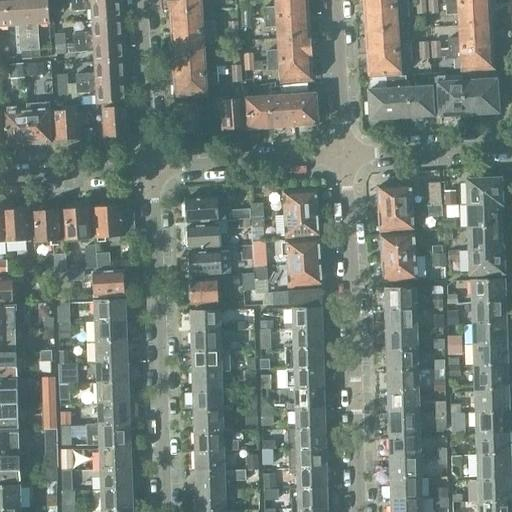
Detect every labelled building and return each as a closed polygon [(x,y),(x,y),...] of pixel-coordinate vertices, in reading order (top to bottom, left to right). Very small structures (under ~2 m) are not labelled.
[(6,0),(0,0),(0,26),(8,26),(6,0)] [(27,0),(6,0),(8,26),(19,25),(21,59),(31,59),(30,50),(27,0)] [(48,0),(27,0),(30,50),(40,50),(38,24),(50,24),(48,0)] [(92,21),(122,19),(120,0),(91,0),(71,1),(72,11),(91,10),(92,21)] [(167,0),(169,13),(171,13),(171,12),(202,10),(201,0),(167,0)] [(264,8),(265,18),(308,15),(307,0),(275,0),(276,7),(264,8)] [(364,0),(365,9),(408,7),(408,0),(364,0)] [(64,12),(64,2),(53,2),(53,12),(64,12)] [(458,14),(459,26),(491,24),(489,2),(446,5),(447,15),(458,14)] [(437,5),(428,6),(429,15),(438,14),(437,5)] [(426,6),(417,6),(417,15),(426,14),(426,6)] [(365,9),(366,32),(398,30),(397,18),(409,17),(408,7),(365,9)] [(171,12),(171,13),(172,34),(215,31),(215,21),(203,22),(202,10),(171,12)] [(240,12),(241,19),(250,19),(249,11),(240,12)] [(277,27),(278,39),(309,37),(309,36),(308,15),(265,18),(265,28),(277,27)] [(74,43),(123,40),(122,19),(92,21),(93,32),(73,33),(74,43)] [(250,19),(241,19),(242,27),(251,27),(250,19)] [(228,22),(228,31),(238,30),(238,22),(228,22)] [(448,39),(448,49),(492,46),(491,24),(459,26),(460,38),(448,39)] [(238,30),(228,31),(228,39),(239,39),(238,30)] [(366,32),(368,54),(411,51),(411,41),(399,41),(398,30),(366,32)] [(172,34),(173,55),(173,56),(205,54),(204,42),(216,41),(215,31),(172,34)] [(54,33),(55,44),(66,43),(66,32),(54,33)] [(267,51),(268,61),(311,59),(313,59),(311,36),(309,36),(309,37),(278,39),(279,50),(267,51)] [(94,51),(94,63),(124,61),(123,40),(74,43),(66,43),(55,44),(56,54),(94,51)] [(431,42),(431,50),(441,49),(440,41),(431,42)] [(414,50),(420,50),(428,50),(428,42),(414,43),(414,50)] [(492,46),(448,49),(449,57),(449,59),(461,58),(461,70),(493,69),(492,46)] [(441,49),(431,50),(432,59),(441,58),(441,49)] [(428,50),(420,50),(420,59),(428,59),(428,50)] [(368,54),(369,76),(401,74),(400,62),(412,61),(411,51),(368,54)] [(175,77),(218,75),(231,74),(241,73),(241,65),(218,67),(217,64),(206,65),(205,54),(173,56),(173,55),(171,55),(173,78),(175,77)] [(243,55),(244,62),(253,62),(252,54),(243,55)] [(311,59),(268,61),(268,71),(280,70),(281,82),(312,80),(311,59)] [(76,75),(76,85),(126,82),(124,61),(94,63),(95,73),(76,75)] [(253,62),(244,62),(245,71),(254,70),(253,62)] [(34,63),(24,64),(25,78),(35,77),(34,63)] [(25,78),(24,64),(12,64),(13,78),(25,78)] [(231,74),(232,83),(242,82),(241,73),(231,74)] [(369,76),(370,91),(405,88),(405,77),(401,77),(401,74),(369,76)] [(56,75),(57,85),(68,85),(67,75),(56,75)] [(218,75),(175,77),(176,99),(208,97),(207,85),(219,85),(218,75)] [(496,80),(462,82),(464,115),(468,114),(468,115),(472,117),(477,115),(478,115),(478,114),(498,113),(496,80)] [(126,82),(76,85),(77,94),(96,93),(97,104),(127,103),(126,82)] [(464,115),(462,82),(438,84),(441,116),(451,116),(456,118),(461,116),(461,115),(464,115)] [(308,84),(282,86),(283,94),(308,93),(308,84)] [(68,85),(57,85),(57,95),(68,94),(68,85)] [(405,88),(407,118),(434,117),(432,87),(405,88)] [(407,118),(405,88),(370,91),(368,91),(370,117),(373,120),(407,118)] [(316,94),(292,96),(294,126),(304,125),(306,127),(313,127),(315,125),(318,124),(316,94)] [(292,96),(269,97),(271,127),(273,127),(275,129),(282,129),(284,127),(294,126),(292,96)] [(271,127),(269,97),(246,99),(248,129),(250,129),(252,131),(259,130),(261,128),(271,127)] [(236,130),(247,129),(245,99),(221,101),(222,130),(225,130),(227,132),(234,132),(236,130)] [(189,133),(200,132),(198,102),(174,104),(176,134),(178,134),(181,135),(188,135),(189,133)] [(38,110),(27,111),(29,143),(39,142),(42,144),(47,143),(49,142),(52,141),(50,109),(46,110),(45,107),(38,107),(38,110)] [(127,137),(129,137),(127,107),(103,108),(105,138),(115,138),(118,139),(125,139),(127,137)] [(29,143),(27,111),(16,112),(16,109),(8,109),(9,112),(4,112),(6,144),(10,144),(12,146),(17,145),(19,144),(29,143)] [(92,129),(80,130),(79,110),(54,112),(56,141),(67,140),(69,142),(76,142),(78,140),(80,140),(80,138),(92,137),(92,129)] [(469,206),(499,205),(501,205),(501,193),(503,191),(503,185),(500,183),(500,180),(478,181),(477,179),(470,179),(470,181),(468,181),(469,206)] [(427,183),(428,206),(441,205),(440,183),(427,183)] [(379,199),(380,209),(412,207),(411,184),(379,186),(379,189),(377,192),(377,197),(379,199)] [(283,192),(284,215),(316,213),(316,203),(318,201),(317,195),(315,194),(315,190),(283,192)] [(455,192),(445,192),(445,206),(455,206),(455,192)] [(218,208),(217,197),(214,197),(212,195),(207,196),(205,198),(185,199),(186,203),(184,205),(184,210),(186,212),(187,223),(225,221),(224,217),(250,216),(250,207),(249,206),(238,207),(218,208)] [(251,217),(264,216),(263,203),(250,204),(249,204),(249,206),(250,207),(251,207),(251,217)] [(122,213),(122,206),(118,207),(115,204),(107,204),(106,207),(93,208),(95,239),(124,237),(123,233),(135,232),(134,212),(122,213)] [(441,205),(428,206),(429,218),(442,218),(441,205)] [(469,206),(470,226),(502,225),(502,217),(499,214),(499,205),(469,206)] [(91,239),(89,208),(78,209),(76,206),(68,207),(66,210),(63,210),(65,241),(91,239)] [(412,207),(380,209),(381,219),(379,221),(379,227),(381,229),(382,232),(414,230),(412,207)] [(33,212),(35,243),(61,241),(59,210),(48,211),(46,208),(38,209),(36,212),(33,212)] [(28,209),(3,211),(6,243),(30,241),(28,209)] [(316,213),(284,215),(286,238),(318,236),(318,233),(319,230),(319,225),(317,223),(316,213)] [(264,216),(251,217),(253,241),(263,241),(262,227),(265,227),(264,216)] [(238,220),(226,221),(227,230),(239,229),(238,220)] [(250,220),(238,220),(239,229),(250,229),(250,220)] [(455,221),(443,221),(443,230),(455,229),(455,221)] [(188,246),(188,249),(220,248),(219,225),(187,227),(188,237),(186,239),(186,244),(188,246)] [(470,226),(470,250),(500,249),(500,239),(502,236),(502,225),(470,226)] [(452,230),(444,230),(444,239),(452,239),(452,230)] [(383,248),(383,258),(415,256),(414,233),(382,236),(382,239),(380,241),(380,246),(383,248)] [(286,242),(287,264),(319,262),(319,252),(321,250),(320,245),(318,243),(318,240),(286,242)] [(98,269),(96,254),(95,245),(85,246),(87,270),(98,269)] [(252,246),(236,247),(236,254),(242,253),(242,261),(253,260),(252,246)] [(500,249),(470,250),(471,274),(503,273),(503,269),(505,267),(505,261),(503,259),(503,249),(500,249)] [(190,276),(217,274),(230,274),(229,251),(189,253),(189,263),(187,265),(187,271),(190,273),(190,276)] [(461,251),(448,252),(449,261),(461,261),(461,251)] [(109,253),(96,254),(98,269),(110,268),(109,253)] [(53,255),(55,271),(68,269),(66,254),(53,255)] [(444,254),(430,255),(431,268),(445,266),(444,254)] [(255,255),(255,266),(266,266),(266,255),(255,255)] [(415,256),(383,258),(384,269),(382,271),(382,276),(385,278),(385,281),(417,279),(415,256)] [(319,262),(287,264),(289,287),(321,285),(321,282),(322,280),(322,275),(320,273),(319,262)] [(266,266),(255,266),(256,278),(266,277),(266,266)] [(70,270),(70,281),(82,280),(81,269),(70,270)] [(93,273),(94,297),(125,295),(125,291),(126,288),(126,276),(124,274),(124,271),(93,273)] [(254,273),(242,274),(244,292),(255,291),(254,273)] [(14,275),(14,282),(23,282),(24,285),(36,285),(36,274),(14,275)] [(230,274),(217,274),(217,279),(190,281),(191,291),(189,293),(189,299),(191,301),(191,305),(219,303),(218,290),(231,289),(230,274)] [(0,303),(13,303),(13,279),(0,279),(0,303)] [(472,281),(473,303),(505,302),(505,293),(507,291),(507,285),(504,283),(504,280),(472,281)] [(385,288),(386,309),(416,308),(415,288),(385,288)] [(321,290),(275,293),(276,304),(321,303),(321,290)] [(430,294),(430,308),(442,308),(442,294),(430,294)] [(457,295),(447,295),(447,305),(457,304),(457,295)] [(95,301),(96,321),(126,320),(125,300),(95,301)] [(58,302),(59,323),(70,322),(69,302),(58,302)] [(473,303),(474,324),(506,323),(505,314),(508,312),(507,306),(505,304),(505,302),(473,303)] [(0,330),(16,330),(15,307),(0,307),(0,330)] [(293,308),(294,329),(322,328),(321,308),(293,308)] [(386,309),(386,330),(416,329),(416,308),(386,309)] [(191,311),(192,331),(220,330),(219,310),(191,311)] [(457,312),(448,312),(448,325),(457,325),(457,312)] [(443,316),(435,316),(435,328),(443,328),(443,316)] [(96,321),(96,342),(126,341),(126,335),(128,333),(128,324),(126,322),(126,320),(96,321)] [(70,322),(59,323),(60,339),(71,339),(70,322)] [(474,324),(474,345),(506,344),(506,335),(508,333),(508,327),(506,325),(506,323),(474,324)] [(294,329),(294,349),(323,348),(322,328),(294,329)] [(41,329),(41,339),(53,339),(53,329),(41,329)] [(270,329),(260,330),(260,349),(271,349),(270,329)] [(386,330),(387,351),(417,350),(416,329),(386,330)] [(0,352),(16,352),(16,330),(0,330),(0,352)] [(192,331),(192,351),(229,350),(239,351),(238,342),(228,342),(228,346),(220,346),(220,330),(192,331)] [(448,338),(448,346),(461,345),(461,337),(448,338)] [(96,342),(97,363),(127,362),(126,341),(96,342)] [(443,341),(434,341),(434,350),(443,350),(443,341)] [(474,345),(475,366),(507,365),(507,364),(509,362),(509,355),(507,353),(506,344),(474,345)] [(461,345),(448,346),(449,355),(462,354),(461,345)] [(294,349),(295,369),(323,368),(323,348),(294,349)] [(193,371),(221,370),(230,370),(229,350),(192,351),(193,371)] [(387,351),(388,371),(418,370),(417,350),(387,351)] [(68,351),(59,352),(60,364),(68,364),(68,351)] [(16,352),(0,352),(0,375),(17,375),(16,352)] [(51,352),(40,352),(40,362),(51,362),(51,352)] [(274,358),(260,358),(260,370),(275,369),(274,358)] [(97,363),(98,384),(128,383),(127,362),(97,363)] [(444,362),(435,362),(435,370),(444,370),(444,362)] [(475,366),(476,388),(476,392),(492,391),(492,387),(508,387),(508,385),(510,383),(510,376),(507,374),(507,365),(475,366)] [(449,367),(449,377),(461,377),(461,367),(449,367)] [(288,389),(295,389),(324,388),(323,368),(295,369),(287,369),(288,389)] [(193,371),(193,391),(222,390),(221,370),(193,371)] [(388,371),(388,392),(418,391),(418,370),(388,371)] [(255,373),(246,374),(247,388),(255,388),(255,373)] [(271,375),(261,375),(261,389),(271,389),(271,375)] [(0,404),(18,404),(17,381),(0,381),(0,404)] [(444,382),(435,382),(435,391),(444,391),(444,382)] [(98,384),(99,405),(129,404),(128,383),(98,384)] [(476,392),(477,413),(509,412),(508,403),(510,401),(510,395),(508,393),(508,390),(508,387),(492,387),(492,391),(476,392)] [(295,389),(296,409),(324,408),(324,388),(295,389)] [(193,391),(194,411),(222,411),(222,390),(193,391)] [(388,392),(389,413),(419,412),(418,391),(388,392)] [(46,394),(46,403),(57,403),(56,393),(46,394)] [(244,394),(245,410),(256,410),(256,393),(244,394)] [(261,396),(262,410),(273,409),(273,395),(261,396)] [(436,403),(437,411),(446,411),(445,402),(436,403)] [(57,403),(46,403),(47,413),(57,413),(57,403)] [(18,404),(0,404),(0,427),(18,427),(18,404)] [(99,405),(99,425),(129,424),(129,404),(99,405)] [(460,405),(450,405),(450,413),(461,413),(460,405)] [(296,409),(297,429),(325,428),(324,408),(296,409)] [(273,409),(262,410),(262,424),(274,424),(273,409)] [(256,410),(245,410),(245,425),(257,425),(256,410)] [(194,411),(195,431),(223,431),(222,411),(194,411)] [(446,411),(437,411),(437,420),(446,419),(446,411)] [(419,412),(389,413),(389,435),(419,434),(419,412)] [(477,413),(477,434),(509,433),(509,424),(511,422),(511,416),(509,414),(509,412),(477,413)] [(129,424),(99,425),(87,425),(87,446),(100,446),(100,449),(115,449),(114,445),(130,445),(129,424)] [(70,426),(61,426),(62,446),(71,446),(70,426)] [(288,429),(288,449),(326,448),(325,428),(297,429),(288,429)] [(45,430),(46,455),(58,455),(57,430),(45,430)] [(195,452),(224,451),(231,451),(247,450),(246,439),(233,440),(233,431),(195,431),(195,452)] [(0,456),(19,456),(18,433),(0,433),(0,456)] [(477,434),(478,455),(510,454),(510,453),(511,451),(511,444),(509,442),(509,433),(477,434)] [(389,435),(390,458),(420,457),(419,434),(389,435)] [(262,440),(262,450),(272,450),(272,449),(275,449),(275,440),(262,440)] [(101,470),(131,469),(130,445),(114,445),(115,449),(100,449),(101,470)] [(289,469),(298,469),(326,468),(326,448),(288,449),(289,469)] [(61,450),(62,472),(73,471),(72,450),(61,450)] [(272,450),(262,450),(263,465),(272,464),(272,450)] [(195,452),(196,472),(224,471),(224,451),(195,452)] [(478,455),(479,477),(479,481),(495,480),(495,476),(511,476),(510,474),(511,472),(511,464),(510,463),(510,454),(478,455)] [(58,455),(46,455),(46,467),(58,467),(58,455)] [(19,456),(0,456),(0,479),(20,479),(19,456)] [(257,456),(247,457),(248,470),(258,470),(257,456)] [(447,456),(437,456),(438,466),(447,466),(447,456)] [(452,457),(453,478),(463,477),(461,456),(452,457)] [(390,458),(391,479),(421,478),(420,457),(390,458)] [(298,469),(298,489),(327,489),(326,468),(298,469)] [(101,470),(102,491),(132,490),(131,469),(101,470)] [(196,472),(196,492),(225,491),(224,481),(246,481),(245,470),(224,471),(196,472)] [(62,472),(62,492),(73,492),(73,471),(62,472)] [(274,476),(264,476),(264,490),(274,490),(274,476)] [(479,481),(479,502),(511,501),(511,492),(511,491),(511,482),(511,480),(511,476),(495,476),(495,480),(479,481)] [(391,479),(391,499),(421,498),(421,478),(391,479)] [(0,508),(20,508),(19,486),(0,486),(0,508)] [(292,490),(292,510),(327,509),(327,489),(298,489),(292,490)] [(102,491),(102,511),(133,511),(132,490),(102,491)] [(196,492),(197,511),(225,511),(225,503),(234,502),(234,499),(243,499),(243,490),(225,491),(196,492)] [(278,491),(265,491),(265,501),(278,501),(278,491)] [(448,491),(435,491),(435,507),(448,507),(448,491)] [(73,511),(73,492),(62,492),(62,511),(73,511)] [(57,497),(47,497),(47,507),(57,507),(57,497)] [(391,499),(391,511),(421,511),(421,498),(391,499)] [(479,502),(479,511),(511,511),(511,503),(511,501),(479,502)]
